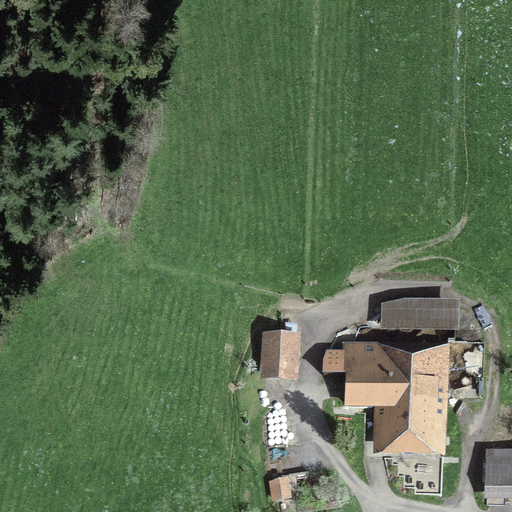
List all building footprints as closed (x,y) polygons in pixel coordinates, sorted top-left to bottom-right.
[(385,408),(383,447),(442,450),(448,351),(448,345),(454,346),(456,313),(386,310),(384,349),(345,346),(343,376),(348,377),(346,406),(385,408)] [(291,378),(293,344),(266,342),(264,376),(291,378)] [(305,442),(267,448),(271,479),(310,473),(305,442)] [(511,456),(488,456),(486,492),(511,492),(511,456)] [(315,507),(311,482),(294,485),(298,510),(315,507)]
